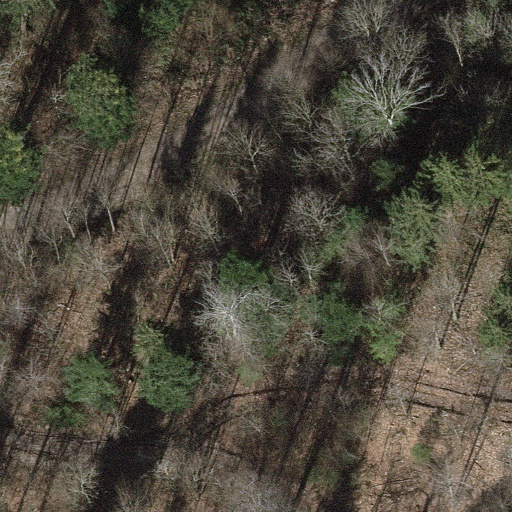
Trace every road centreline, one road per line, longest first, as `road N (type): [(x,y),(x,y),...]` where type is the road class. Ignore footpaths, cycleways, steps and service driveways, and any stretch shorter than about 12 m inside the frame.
road 1 (track): [(406,0),(61,223),(0,240)]
road 2 (track): [(0,460),(168,468),(299,511)]
